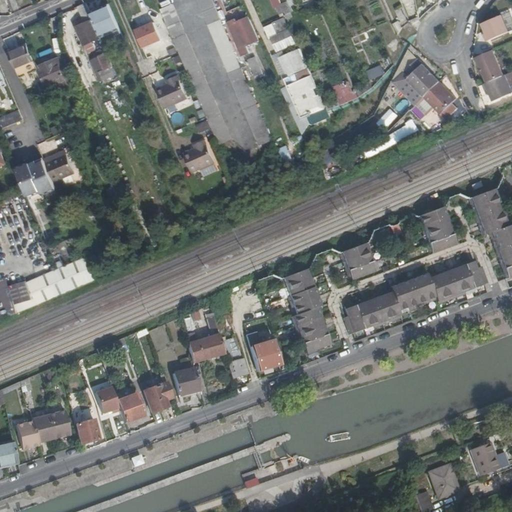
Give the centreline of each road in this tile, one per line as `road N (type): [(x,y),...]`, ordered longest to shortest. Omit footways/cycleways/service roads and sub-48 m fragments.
road 1 (residential): [(0,493),(511,297)]
road 2 (unknown): [(116,0),(171,135)]
